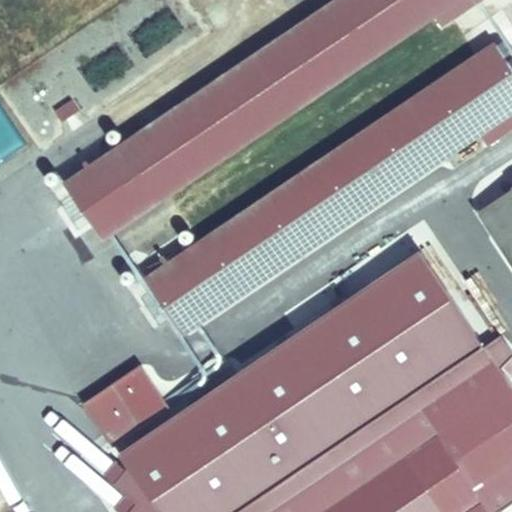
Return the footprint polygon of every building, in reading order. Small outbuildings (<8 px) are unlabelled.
[(346,0),(72,186),(113,246),(476,0),(346,0)] [(190,325),(493,137),(499,147),(511,138),(511,46),(154,268),(190,325)] [(62,121),(79,112),(73,99),(55,109),(62,121)] [(0,105),(0,161),(26,143),(0,105)] [(511,192),(431,244),(511,370),(511,192)] [(120,441),(133,432),(183,511),(290,511),(511,375),(511,370),(431,244),(150,422),(146,415),(174,397),(146,353),(88,390),(120,441)] [(511,468),(511,393),(476,416),(509,471),(511,468)] [(492,511),(489,507),(504,497),(497,488),(483,497),(443,436),(319,511),(492,511)]
